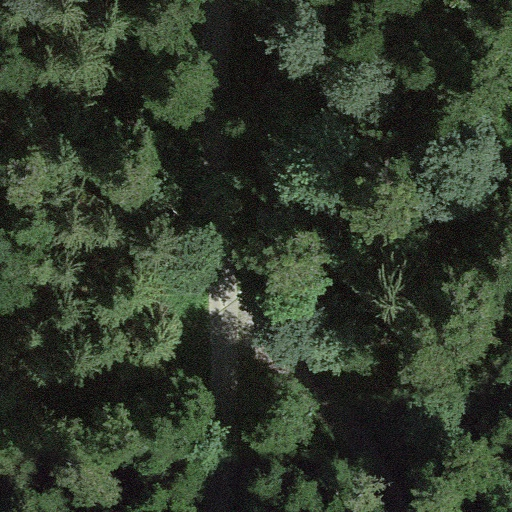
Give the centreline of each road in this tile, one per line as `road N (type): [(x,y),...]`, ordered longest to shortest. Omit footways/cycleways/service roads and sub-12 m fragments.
road 1 (residential): [(251,0),(256,232),(243,511)]
road 2 (track): [(256,232),(368,400),(416,511)]
